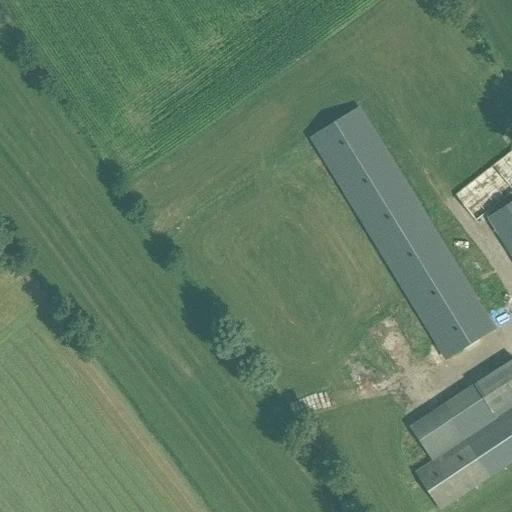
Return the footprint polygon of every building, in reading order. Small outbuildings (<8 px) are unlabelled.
[(360,108),(312,137),(447,360),(495,330),(360,108)] [(456,206),(510,162),(502,151),(448,195),(456,206)] [(511,203),(488,219),(511,255),(511,203)] [(372,327),(389,317),(380,301),(362,312),(372,327)] [(425,507),(511,461),(511,370),(509,366),(399,424),(423,470),(409,477),(425,507)]
